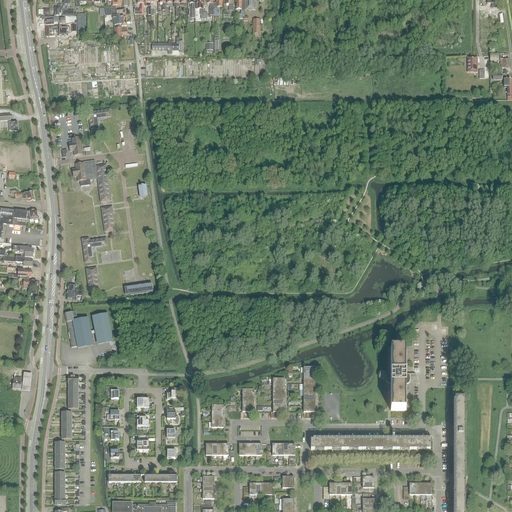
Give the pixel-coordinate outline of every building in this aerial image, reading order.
[(62,3),(62,14),(62,17),(68,17),(74,17),(74,11),(69,11),(68,11),(66,11),(66,6),(71,6),(71,1),(70,1),(69,0),(63,0),(64,3),(62,3)] [(207,4),(210,4),(210,8),(209,8),(209,16),(213,16),(213,4),(212,4),(212,0),(203,0),(203,4),(203,6),(207,6),(207,4)] [(222,8),(222,5),(221,0),(216,0),(216,3),(213,3),(213,4),(213,16),(218,16),(218,13),(217,13),(217,7),(222,8)] [(233,10),(233,4),(231,4),(231,0),(225,0),(226,5),(229,5),(229,10),(233,10)] [(239,19),(243,19),(243,17),(243,7),(243,0),(235,0),(236,10),(241,10),(241,14),(239,14),(239,19)] [(255,0),(245,0),(246,0),(245,0),(245,10),(256,10),(256,0),(255,0)] [(487,4),(491,4),(495,4),(494,12),(498,12),(498,4),(497,4),(496,0),(487,0),(487,4)] [(116,7),(105,7),(106,16),(116,15),(116,16),(125,15),(125,9),(116,10),(116,7)] [(116,16),(113,16),(113,18),(113,19),(114,25),(121,25),(121,26),(126,26),(126,20),(125,15),(116,16)] [(45,20),(45,26),(54,25),(58,24),(57,19),(57,17),(50,18),(45,18),(45,20)] [(57,26),(57,30),(57,32),(58,32),(58,34),(58,37),(68,36),(68,32),(70,32),(70,28),(65,28),(65,27),(63,27),(58,27),(58,26),(57,26)] [(116,28),(116,33),(117,38),(122,37),(122,36),(127,36),(127,29),(121,29),(121,28),(116,28)] [(509,63),(509,59),(500,59),(500,55),(498,55),(490,55),(490,62),(499,61),(500,61),(501,64),(509,63)] [(467,72),(477,73),(477,57),(467,57),(467,72)] [(286,78),(273,78),(273,81),(277,81),(277,86),(291,86),(291,81),(285,81),(286,78)] [(97,119),(102,119),(111,117),(110,110),(86,114),(87,121),(89,120),(92,136),(99,136),(97,119)] [(11,132),(18,131),(17,122),(11,122),(8,123),(9,131),(11,131),(11,132)] [(82,155),(80,138),(72,139),(73,144),(69,144),(70,152),(74,151),(74,156),(82,155)] [(83,164),(76,165),(76,169),(72,170),(73,178),(77,177),(78,182),(80,181),(80,187),(91,185),(90,181),(98,180),(101,203),(111,201),(108,177),(106,165),(96,166),(95,163),(95,161),(83,163),(83,164)] [(139,188),(140,197),(147,196),(146,187),(143,187),(143,186),(141,187),(141,188),(139,188)] [(23,193),(16,194),(16,195),(17,198),(17,199),(21,199),(21,201),(24,201),(30,202),(35,201),(33,192),(23,194),(23,193)] [(115,231),(112,209),(112,207),(102,209),(105,232),(115,231)] [(0,238),(1,239),(2,232),(3,232),(4,224),(26,227),(27,216),(28,216),(29,220),(30,223),(34,223),(33,220),(38,219),(37,211),(30,212),(23,211),(1,208),(0,211),(0,238)] [(92,262),(91,253),(90,248),(107,246),(105,239),(89,241),(89,238),(82,240),(85,263),(92,262)] [(22,254),(21,258),(25,258),(33,258),(33,250),(26,250),(26,248),(20,248),(13,247),(13,252),(20,253),(20,254),(22,254)] [(7,257),(4,256),(3,262),(7,262),(24,264),(24,267),(33,267),(33,260),(25,260),(25,258),(16,258),(7,257)] [(89,293),(99,292),(96,268),(86,269),(89,293)] [(13,278),(29,280),(29,278),(32,278),(32,277),(32,276),(32,271),(24,271),(18,270),(18,275),(13,275),(13,278)] [(68,284),(67,291),(67,292),(74,293),(74,287),(76,287),(76,285),(72,285),(68,284)] [(150,285),(126,288),(127,294),(151,291),(150,285)] [(75,301),(76,295),(84,296),(85,294),(79,293),(75,293),(74,293),(67,292),(66,300),(73,301),(75,301)] [(65,314),(67,323),(71,348),(78,347),(78,348),(93,345),(91,335),(96,334),(98,344),(112,342),(107,315),(93,318),(95,331),(90,332),(88,318),(73,321),(72,320),(74,320),(73,317),(77,317),(76,312),(72,312),(72,313),(65,314)] [(389,384),(391,384),(391,411),(405,411),(407,411),(407,384),(408,383),(409,382),(410,380),(410,379),(409,375),(416,375),(416,374),(407,374),(407,351),(405,351),(405,350),(391,350),(391,375),(388,375),(387,381),(387,382),(388,383),(389,384)] [(29,395),(30,395),(32,377),(31,377),(27,376),(24,376),(22,394),(24,394),(29,395)] [(21,382),(21,378),(14,378),(13,382),(13,389),(21,389),(21,382)] [(114,400),(116,401),(116,400),(119,400),(119,392),(116,392),(116,387),(106,387),(106,389),(107,390),(107,392),(108,393),(109,394),(110,395),(110,396),(111,397),(111,400),(114,400)] [(167,392),(167,401),(173,401),(173,399),(176,399),(176,396),(179,396),(179,388),(171,388),(171,392),(167,392)] [(137,408),(143,408),(143,397),(142,397),(141,397),(140,398),(140,399),(134,399),(134,403),(137,403),(137,408)] [(144,397),(143,397),(143,408),(149,408),(149,403),(151,403),(151,399),(145,399),(145,398),(146,398),(145,397),(144,397)] [(449,433),(449,437),(451,438),(451,441),(453,441),(455,441),(455,476),(455,491),(454,511),(464,511),(465,491),(465,476),(465,399),(459,399),(455,399),(455,400),(455,402),(455,433),(453,433),(451,432),(449,433)] [(177,424),(177,425),(177,424),(178,423),(178,422),(178,421),(179,421),(179,420),(179,419),(178,419),(178,418),(178,417),(177,416),(177,417),(176,418),(176,412),(182,412),(182,408),(185,408),(169,408),(169,411),(167,411),(167,420),(171,420),(177,424)] [(107,421),(111,421),(119,421),(119,412),(118,412),(118,411),(118,409),(111,409),(111,412),(111,416),(107,416),(107,421)] [(112,428),(103,428),(104,428),(106,436),(111,435),(111,441),(119,441),(119,433),(112,433),(112,428)] [(175,431),(167,431),(167,439),(167,441),(172,441),(172,439),(175,439),(175,431)] [(311,440),(311,450),(315,450),(324,450),(332,450),(341,450),(349,450),(358,450),(366,450),(375,450),(378,450),(383,450),(392,450),(400,450),(409,450),(417,450),(426,450),(430,450),(430,443),(430,440),(429,440),(313,440),(311,440)] [(111,459),(119,459),(119,454),(116,451),(112,451),(112,448),(108,448),(108,453),(108,454),(109,455),(110,456),(111,459)] [(178,448),(175,448),(171,448),(171,451),(167,451),(167,459),(175,459),(175,454),(178,454),(178,448)] [(363,500),(363,505),(374,505),(374,501),(374,500),(370,500),(370,497),(370,494),(363,494),(363,497),(363,500)] [(175,511),(175,509),(176,509),(176,507),(175,507),(175,503),(167,503),(167,505),(156,505),(156,503),(149,503),(149,505),(132,505),(132,503),(125,503),(115,503),(112,503),(112,511),(175,511)]
